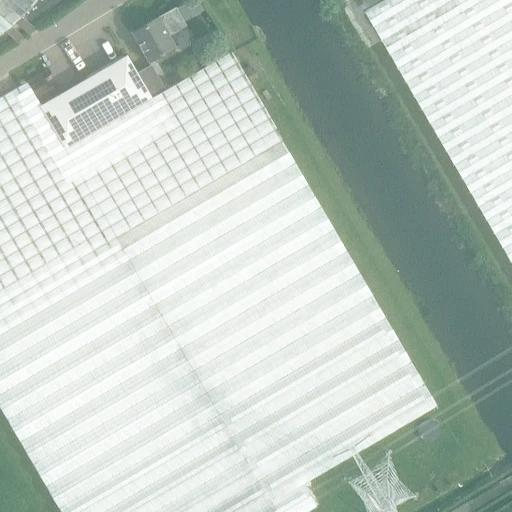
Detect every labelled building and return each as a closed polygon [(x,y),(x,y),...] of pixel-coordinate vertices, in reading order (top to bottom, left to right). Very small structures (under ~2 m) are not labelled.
[(0,0),(0,30),(22,17),(36,0),(0,0)] [(511,0),(386,0),(365,12),(511,264),(511,0)] [(160,16),(159,16),(130,33),(149,65),(176,49),(169,36),(186,26),(176,7),(160,16)] [(230,53),(164,91),(64,149),(39,106),(25,82),(0,96),(0,406),(61,511),(308,511),(318,506),(305,483),(436,407),(344,249),(230,53)] [(125,56),(39,106),(64,149),(164,91),(151,68),(137,76),(125,56)] [(252,65),(244,70),(248,77),(256,72),(252,65)]
